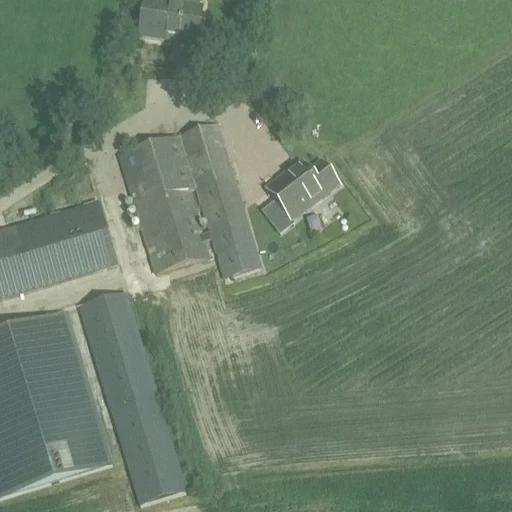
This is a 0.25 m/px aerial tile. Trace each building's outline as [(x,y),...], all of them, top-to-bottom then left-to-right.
[(198,46),(203,8),(145,0),(141,38),(198,46)] [(216,129),(183,139),(225,283),(262,272),(227,159),(225,160),(216,129)] [(183,139),(120,158),(157,278),(210,262),(205,245),(213,242),(183,139)] [(339,186),(323,166),(310,175),(303,166),(268,193),(291,223),(339,186)] [(0,302),(118,268),(100,203),(0,231),(0,302)] [(126,298),(81,311),(118,434),(164,420),(153,385),(126,298)] [(68,316),(0,336),(0,504),(114,469),(68,316)]
